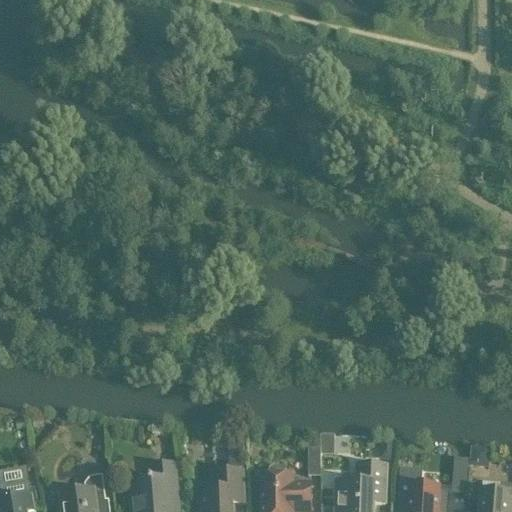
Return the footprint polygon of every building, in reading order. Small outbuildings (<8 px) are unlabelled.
[(13,419),(14,433),(26,431),(25,417),(13,419)] [(32,423),(33,430),(44,428),(42,421),(32,423)] [(380,444),(380,455),(387,462),(394,462),(394,444),(380,444)] [(469,467),(479,468),(480,449),(489,450),(490,448),(470,447),(469,467)] [(320,452),(307,452),(308,480),(320,480),(320,452)] [(166,511),(166,508),(178,506),(175,467),(151,469),(152,483),(136,484),(138,511),(166,511)] [(385,507),(386,468),(357,467),(356,484),(337,484),(335,511),(372,511),(373,506),(385,507)] [(310,511),(311,485),(293,485),(293,478),(285,478),(284,474),(282,471),(279,469),(275,469),(271,471),(268,474),(268,478),(260,478),(260,511),(310,511)] [(197,472),(196,488),(209,489),(209,473),(197,472)] [(438,490),(421,489),(422,473),(399,472),(398,495),(410,496),(409,511),(446,511),(448,494),(438,494),(438,490)] [(242,474),(219,475),(214,475),(214,492),(198,493),(199,511),(231,511),(231,501),(243,500),(242,474)] [(105,503),(102,478),(90,479),(84,487),(85,493),(59,497),(61,511),(109,511),(108,502),(105,503)] [(466,498),(467,483),(453,482),(452,497),(466,498)] [(33,511),(31,498),(30,498),(28,492),(27,488),(23,486),(6,489),(3,492),(3,495),(0,495),(0,511),(33,511)] [(511,511),(511,487),(502,486),(501,497),(481,495),(479,511),(511,511)]
